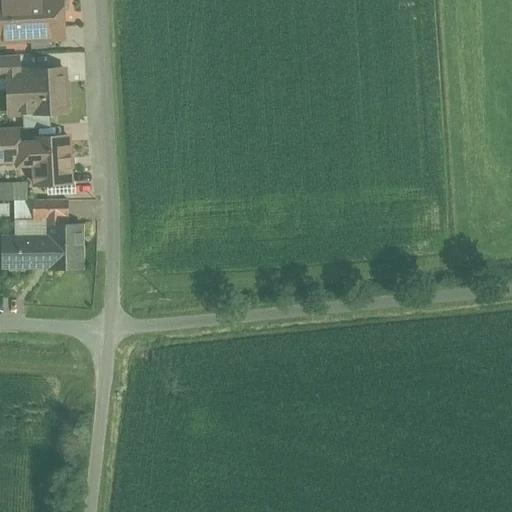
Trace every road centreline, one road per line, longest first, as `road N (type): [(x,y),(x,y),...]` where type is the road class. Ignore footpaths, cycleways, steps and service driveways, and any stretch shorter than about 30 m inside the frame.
road 1 (unclassified): [(110,332),(511,288)]
road 2 (unclassified): [(110,332),(100,0)]
road 3 (unclassified): [(91,511),(110,332)]
